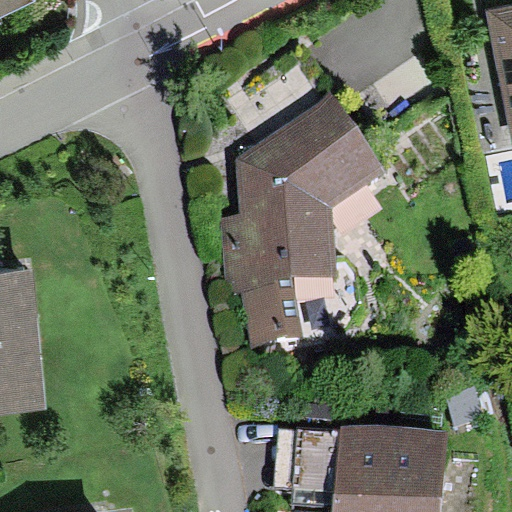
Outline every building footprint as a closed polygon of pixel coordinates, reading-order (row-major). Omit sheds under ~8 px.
[(0,0),(0,8),(14,0),(0,0)] [(511,5),(490,10),(511,123),(511,5)] [(340,97),(243,160),(249,215),(224,217),(231,285),(242,284),(249,348),(301,343),(295,288),(346,282),(339,215),(394,180),(340,97)] [(38,266),(0,269),(0,405),(49,402),(38,266)] [(446,511),(451,453),(339,445),(334,511),(446,511)]
